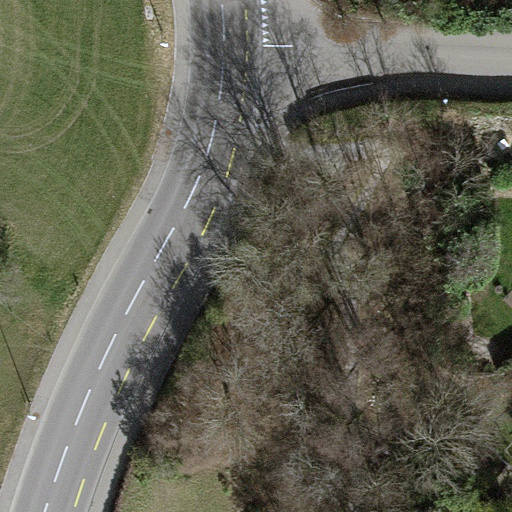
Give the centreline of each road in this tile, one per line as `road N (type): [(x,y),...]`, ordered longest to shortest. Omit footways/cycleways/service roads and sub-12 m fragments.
road 1 (secondary): [(47,511),(90,387),(208,158),(224,58)]
road 2 (residential): [(511,54),(224,58)]
